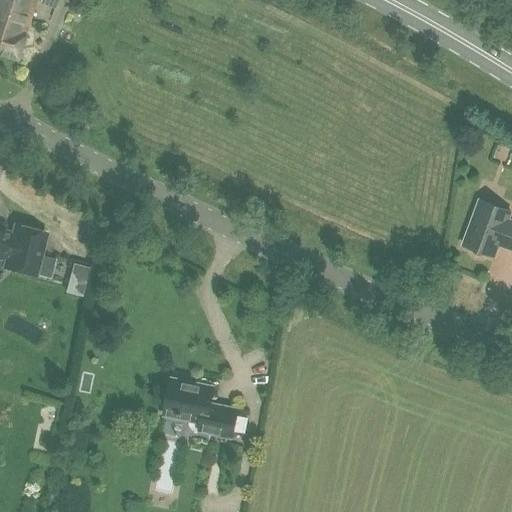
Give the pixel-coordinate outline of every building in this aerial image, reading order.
[(0,0),(0,53),(17,59),(36,0),(0,0)] [(511,248),(511,221),(508,220),(511,212),(480,200),(464,244),(471,247),(472,249),(473,251),(474,252),(475,253),(477,254),(480,255),(483,255),(484,255),(485,254),(487,253),(495,256),(499,244),(511,248)] [(48,233),(17,225),(15,233),(0,229),(0,257),(8,260),(6,267),(37,274),(48,233)] [(66,279),(70,265),(58,261),(54,276),(66,279)] [(172,379),(165,414),(202,422),(200,430),(233,436),(234,432),(245,434),(248,419),(237,417),(238,410),(211,405),(214,388),(172,379)]
